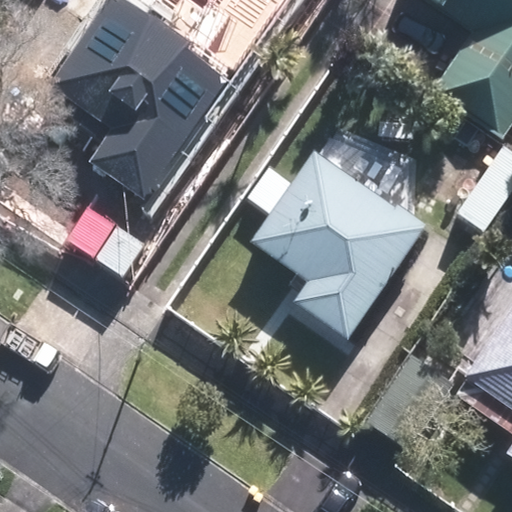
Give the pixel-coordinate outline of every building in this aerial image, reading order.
[(103,0),(110,4),(49,93),(111,136),(89,168),(145,206),(253,51),(215,25),(221,18),(195,0),(103,0)] [(320,0),(285,0),(309,17),(320,0)] [(511,0),(449,0),(474,17),(435,77),(506,126),(511,116),(511,0)] [(481,205),(511,158),(511,131),(499,122),(455,187),(481,205)] [(315,140),(250,231),(308,270),(295,289),(345,326),(427,213),(394,189),(390,195),(315,140)] [(259,200),(273,181),(254,168),(240,188),(259,200)] [(511,297),(463,368),(511,401),(511,431),(505,442),(511,447),(511,297)] [(459,370),(419,343),(371,412),(411,439),(459,370)]
